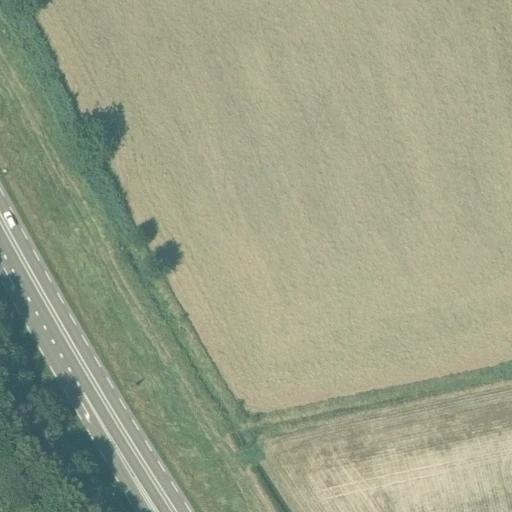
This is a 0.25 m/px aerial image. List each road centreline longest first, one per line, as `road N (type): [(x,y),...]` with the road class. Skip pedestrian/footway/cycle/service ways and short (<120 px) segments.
road 1 (primary): [(96,387),(0,218)]
road 2 (primary): [(174,511),(96,387)]
road 3 (primary): [(96,387),(121,464),(148,511)]
